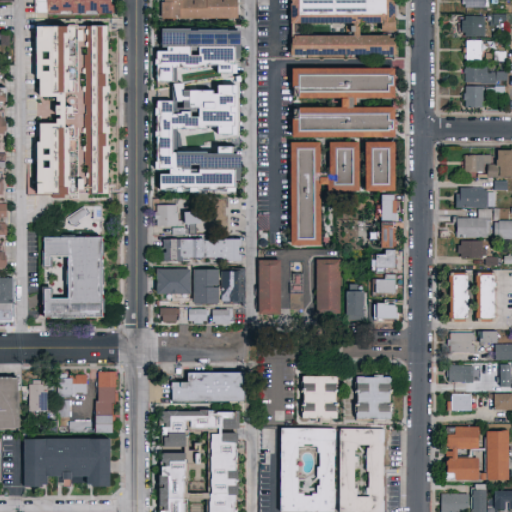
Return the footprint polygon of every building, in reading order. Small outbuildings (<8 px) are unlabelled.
[(109,15),(109,0),(32,0),(32,8),(109,15)] [(158,0),(159,18),(232,17),(232,0),(158,0)] [(388,0),(282,0),(283,23),(291,23),(291,15),(374,14),(374,30),(389,30),(388,0)] [(503,13),(487,13),(487,24),(503,24),(503,13)] [(482,15),(457,15),(457,35),(482,35),(482,15)] [(282,35),(283,54),(389,54),(389,34),(353,34),(352,23),(346,23),(346,34),(282,35)] [(76,90),(71,40),(77,39),(76,24),(40,28),(40,26),(31,27),(32,35),(24,36),(26,57),(46,55),(47,65),(38,66),(38,74),(27,75),(29,95),(76,90)] [(91,94),(102,93),(100,25),(88,25),(91,94)] [(180,44),(180,49),(187,49),(187,44),(205,44),(205,30),(150,30),(150,44),(180,44)] [(478,39),(463,40),(464,58),(478,58),(478,39)] [(150,79),(163,79),(163,67),(206,65),(206,72),(224,71),(223,46),(190,47),(190,54),(178,55),(178,44),(149,45),(150,79)] [(485,66),(461,66),(461,82),(505,83),(505,71),(485,70),(485,66)] [(281,68),(281,86),(287,86),(287,91),(376,91),(376,97),(387,97),(387,67),(281,68)] [(223,134),(224,85),(206,84),(206,91),(168,89),(168,99),(180,100),(180,112),(161,111),(162,101),(149,100),(147,168),(158,169),(158,174),(150,174),(149,189),(224,191),(225,154),(162,151),(163,128),(206,129),(206,133),(223,134)] [(461,106),(482,107),(482,85),(461,85),(461,106)] [(286,107),(286,137),(387,136),(386,106),(344,107),(344,99),(330,99),(330,107),(286,107)] [(73,129),(36,128),(35,142),(25,142),(25,181),(31,181),(31,193),(54,193),(67,193),(67,178),(72,178),(73,129)] [(353,141),(321,141),(322,191),(353,190),(353,141)] [(358,141),(357,190),(388,191),(389,141),(358,141)] [(282,142),(283,245),(314,245),(314,142),(282,142)] [(510,150),(493,149),(492,165),(485,164),(485,176),(509,176),(510,150)] [(489,154),(461,154),(461,171),(482,171),(482,163),(489,163),(489,154)] [(453,188),(452,206),(492,207),(492,188),(453,188)] [(392,220),(393,194),(376,193),(376,220),(392,220)] [(156,205),(176,205),(177,213),(178,220),(181,220),(181,225),(177,225),(177,226),(156,226),(156,219),(154,219),(154,212),(156,212),(156,205)] [(452,217),(452,236),(490,236),(490,238),(511,238),(511,219),(497,220),(497,208),(475,208),(475,217),(452,217)] [(390,222),(368,221),(368,238),(375,238),(375,225),(390,226),(390,222)] [(392,227),(376,227),(376,248),(393,248),(392,227)] [(91,237),(36,236),(35,266),(45,267),(45,255),(59,256),(58,298),(39,298),(39,288),(32,288),(31,316),(89,318),(91,237)] [(198,239),(158,238),(157,259),(197,259),(198,239)] [(203,258),(236,259),(236,239),(203,238),(203,258)] [(482,240),(455,240),(455,257),(482,257),(482,240)] [(391,249),(380,249),(380,253),(370,253),(370,267),(391,267),(391,249)] [(501,263),(511,263),(511,255),(501,255),(501,263)] [(495,265),(496,257),(482,256),(482,265),(495,265)] [(274,260),(253,259),(252,313),(274,314),(274,260)] [(312,313),(339,312),(338,259),(311,259),(312,313)] [(156,269),(189,269),(189,294),(156,294),(156,269)] [(187,303),(212,303),(212,269),(187,269),(187,303)] [(214,269),(213,302),(244,303),(245,270),(214,269)] [(444,318),(462,318),(462,272),(443,272),(444,318)] [(489,272),(474,272),(475,318),(490,318),(489,272)] [(291,287),(301,287),(301,273),(290,273),(291,287)] [(391,292),(392,274),(383,274),(383,279),(372,279),(372,292),(391,292)] [(343,321),(361,320),(360,283),(342,283),(343,321)] [(288,308),(301,309),(302,292),(289,292),(288,308)] [(369,318),(390,319),(391,300),(370,300),(369,318)] [(159,308),(176,308),(175,309),(178,309),(178,313),(175,313),(175,322),(162,322),(162,318),(160,318),(160,316),(159,316),(159,308)] [(188,309),(205,309),(205,310),(208,310),(208,315),(206,315),(206,317),(205,317),(206,321),(202,321),(202,323),(193,323),(193,321),(188,321),(188,309)] [(211,309),(228,309),(228,324),(214,324),(214,322),(211,322),(211,309)] [(491,343),(492,330),(476,330),(475,342),(491,343)] [(446,352),(470,352),(470,332),(446,332),(446,352)] [(511,343),(491,344),(491,360),(511,359),(511,343)] [(492,386),(507,386),(506,364),(491,364),(492,386)] [(471,365),(444,365),(443,381),(470,382),(471,365)] [(112,414),(112,371),(95,371),(94,413),(112,414)] [(233,372),(183,373),(183,383),(166,383),(166,402),(234,401),(233,372)] [(57,377),(56,393),(85,394),(86,374),(72,373),(72,378),(57,377)] [(295,376),(296,418),(332,418),(331,375),(295,376)] [(350,418),(384,419),(385,376),(350,376),(350,418)] [(0,428),(9,429),(9,377),(0,377),(0,428)] [(28,410),(45,410),(46,380),(28,380),(28,410)] [(489,409),(510,410),(510,393),(489,393),(489,409)] [(467,394),(448,394),(447,410),(467,410),(467,394)] [(69,399),(58,398),(58,416),(69,416),(69,399)] [(154,412),(154,427),(164,427),(164,431),(181,431),(181,429),(227,427),(227,410),(154,412)] [(107,432),(107,415),(90,415),(90,433),(107,432)] [(328,511),(330,428),(273,427),(271,511),(328,511)] [(377,511),(379,429),(335,427),(332,511),(377,511)] [(471,427),(440,427),(440,474),(447,474),(447,480),(471,480),(471,458),(451,458),(451,449),(471,449),(471,427)] [(502,480),(503,431),(481,431),(480,480),(502,480)] [(177,447),(177,433),(156,433),(156,447),(177,447)] [(225,511),(226,434),(202,434),(201,511),(225,511)] [(106,439),(18,437),(17,486),(46,487),(46,478),(61,478),(61,485),(70,485),(70,479),(79,480),(79,487),(106,488),(106,439)] [(174,453),(152,453),(152,476),(159,476),(158,511),(151,511),(174,511),(175,499),(173,499),(174,453)] [(485,511),(485,489),(470,489),(470,511),(485,511)] [(511,490),(488,490),(487,511),(503,511),(504,509),(511,509),(511,490)] [(437,511),(467,511),(467,493),(437,493),(437,511)]
